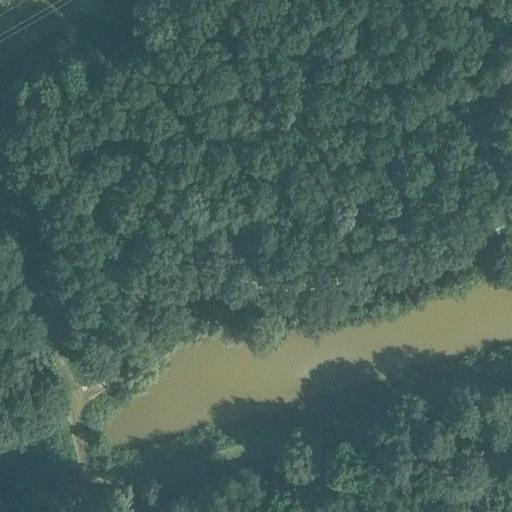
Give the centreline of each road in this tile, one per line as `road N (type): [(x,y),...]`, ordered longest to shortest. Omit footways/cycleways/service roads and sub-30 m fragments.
road 1 (unknown): [(75,406),(99,384),(132,318),(253,219),(329,179),(459,25),(506,0)]
road 2 (track): [(33,511),(511,374)]
road 3 (unknown): [(0,157),(73,389),(90,495)]
road 4 (unknown): [(184,273),(292,289),(511,233)]
